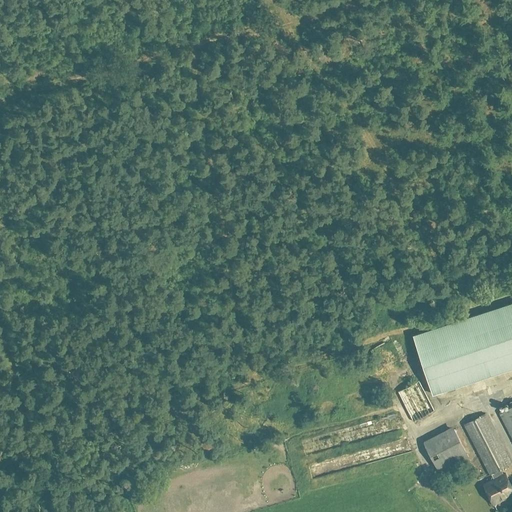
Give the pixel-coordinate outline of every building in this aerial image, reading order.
[(511,302),(413,334),(433,394),(511,368),(511,302)] [(399,354),(378,362),(381,371),(402,362),(399,354)] [(488,382),(495,380),(494,377),(474,382),(478,395),(491,392),(488,382)] [(433,410),(417,380),(396,391),(412,421),(433,410)] [(511,405),(498,413),(511,439),(511,405)] [(510,463),(483,413),(463,424),(489,474),(490,473),(492,478),(482,483),(493,505),(511,494),(511,489),(503,472),(501,473),(499,469),(510,463)] [(439,475),(468,461),(451,427),(422,441),(439,475)]
